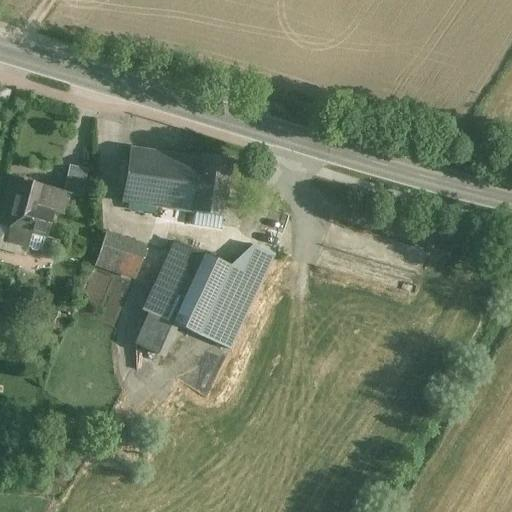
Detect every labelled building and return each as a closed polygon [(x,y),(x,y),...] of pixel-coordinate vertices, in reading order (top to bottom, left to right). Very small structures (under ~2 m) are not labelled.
[(200,160),(130,150),(121,203),(176,211),(178,192),(195,195),(200,160)] [(231,161),(201,157),(195,195),(192,213),(222,218),(231,161)] [(86,170),(69,166),(63,190),(67,191),(66,194),(81,197),(86,170)] [(52,187),(12,176),(0,217),(0,225),(9,228),(5,241),(27,247),(30,234),(46,238),(53,212),(46,210),(52,187)] [(63,190),(52,187),(46,210),(53,212),(61,214),(66,194),(67,191),(63,190)] [(195,195),(178,192),(176,211),(192,213),(195,195)] [(272,210),(252,246),(272,255),(276,256),(289,216),(272,210)] [(145,246),(105,233),(93,265),(133,278),(145,246)] [(200,252),(174,240),(166,257),(192,269),(200,252)] [(252,246),(231,267),(199,336),(229,350),(272,255),(252,246)] [(192,269),(167,321),(171,324),(199,336),(231,267),(200,252),(192,269)] [(166,257),(142,310),(148,313),(167,321),(192,269),(166,257)] [(148,313),(135,345),(157,356),(171,324),(167,321),(148,313)]
